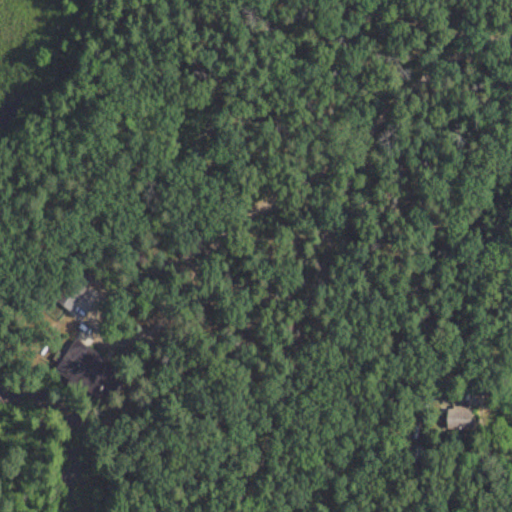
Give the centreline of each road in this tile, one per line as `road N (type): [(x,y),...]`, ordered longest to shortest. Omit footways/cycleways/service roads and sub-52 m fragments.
road 1 (residential): [(122,307),(464,76),(511,57)]
road 2 (residential): [(0,24),(155,140),(244,225)]
